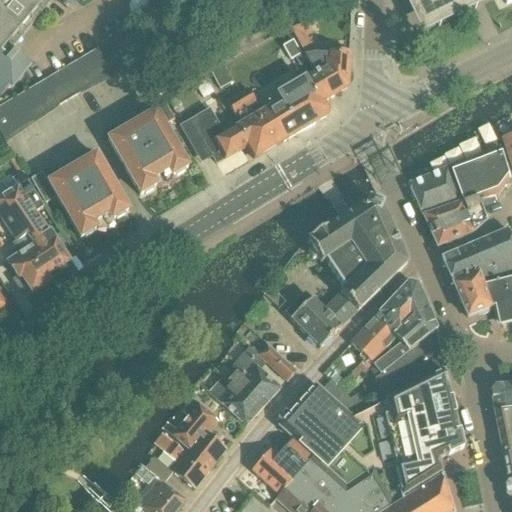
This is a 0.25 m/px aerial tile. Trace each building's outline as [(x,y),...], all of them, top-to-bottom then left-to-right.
[(81,0),(0,0),(0,97),(1,98),(27,66),(13,55),(7,62),(1,57),(47,0),(71,0),(77,5),(81,0)] [(127,32),(149,19),(147,0),(128,0),(130,6),(128,6),(129,19),(122,23),(127,32)] [(427,20),(465,0),(506,0),(507,1),(508,0),(416,0),(421,8),(427,20)] [(301,51),(310,46),(306,39),(312,36),(305,24),(290,32),(301,51)] [(0,136),(2,140),(131,64),(116,40),(0,109),(0,136)] [(281,50),(289,62),(298,57),(290,44),(281,50)] [(457,72),(491,57),(485,44),(451,59),(457,72)] [(209,112),(181,127),(193,147),(202,142),(211,156),(215,164),(223,159),(244,148),(252,161),(280,145),(296,135),(323,119),(327,115),(322,105),(328,101),(345,91),(347,59),(343,58),(344,48),(331,47),(330,57),(328,57),(328,59),(312,58),(309,54),(294,63),(304,81),(301,82),(276,98),(279,104),(253,119),(249,111),(256,107),(247,91),(238,96),(225,103),(235,120),(238,119),(242,126),(234,130),(230,130),(224,134),(224,136),(223,137),(209,112)] [(138,198),(185,170),(162,129),(164,128),(155,113),(105,142),(138,198)] [(511,137),(501,141),(511,172),(511,137)] [(496,151),(447,171),(406,188),(421,219),(461,205),(474,200),(475,204),(496,196),(507,182),(496,151)] [(126,213),(93,158),(48,184),(41,174),(30,181),(45,206),(54,200),(78,241),(126,213)] [(18,189),(0,200),(0,221),(15,244),(11,247),(18,257),(33,247),(51,274),(66,265),(33,215),(37,212),(45,207),(23,175),(13,181),(18,189)] [(483,224),(475,204),(474,200),(461,205),(421,219),(435,250),(470,236),(483,224)] [(404,268),(378,209),(367,205),(351,215),(350,214),(346,217),(340,221),(340,222),(324,232),(323,232),(309,241),(305,243),(309,249),(307,255),(311,261),(317,261),(320,265),(324,262),(344,293),(345,292),(359,312),(404,268)] [(511,245),(507,233),(440,262),(452,287),(476,276),(481,291),(485,290),(485,288),(511,279),(511,245)] [(43,279),(51,274),(33,247),(31,248),(6,264),(17,280),(11,284),(20,299),(28,293),(29,295),(46,284),(43,279)] [(494,310),(511,303),(511,280),(486,289),(485,290),(481,291),(476,276),(452,287),(467,320),(494,310)] [(433,334),(423,310),(414,288),(406,287),(374,321),(393,341),(395,343),(372,367),(375,371),(377,369),(382,372),(389,364),(403,353),(406,356),(427,339),(433,334)] [(278,312),(286,304),(270,288),(263,296),(278,312)] [(357,315),(359,312),(345,292),(344,293),(339,297),(340,298),(323,313),(304,294),(283,316),(319,352),(340,331),(340,330),(356,315),(357,315)] [(511,303),(494,310),(498,328),(511,324),(511,303)] [(395,343),(393,341),(374,321),(350,347),(372,367),(395,343)] [(442,372),(438,363),(427,339),(406,356),(403,353),(389,364),(382,372),(377,369),(375,371),(379,378),(375,381),(385,404),(442,372)] [(257,358),(266,367),(266,366),(287,385),(296,374),(267,348),(258,358),(257,358)] [(257,358),(258,358),(249,349),(232,369),(233,370),(221,382),(220,381),(207,396),(246,430),(279,393),(259,375),(266,367),(257,358)] [(372,472),(389,506),(437,474),(435,465),(461,451),(455,432),(442,372),(385,404),(353,420),(351,419),(370,409),(359,394),(350,401),(328,382),(320,391),(314,386),(277,428),(289,438),(313,459),(347,489),(359,479),(372,472)] [(511,410),(511,387),(497,389),(492,395),(495,413),(511,410)] [(196,410),(193,406),(190,404),(181,414),(188,420),(172,439),(185,449),(186,448),(189,451),(186,454),(209,474),(226,453),(204,436),(213,424),(196,410)] [(511,410),(495,413),(502,452),(511,498),(511,410)] [(284,436),(250,474),(278,498),(277,499),(278,499),(311,462),(313,459),(289,438),(288,439),(284,436)] [(209,474),(186,454),(183,457),(180,456),(182,454),(172,446),(164,456),(174,464),(177,459),(180,462),(170,474),(153,459),(145,470),(158,481),(164,486),(172,477),(193,494),(209,474)] [(321,511),(347,489),(313,459),(278,499),(277,499),(274,503),(284,511),(321,511)] [(401,500),(389,506),(372,472),(359,479),(321,511),(449,511),(440,479),(404,503),(401,500)] [(162,488),(164,486),(158,481),(136,508),(141,511),(178,511),(185,505),(171,493),(170,495),(162,488)]
